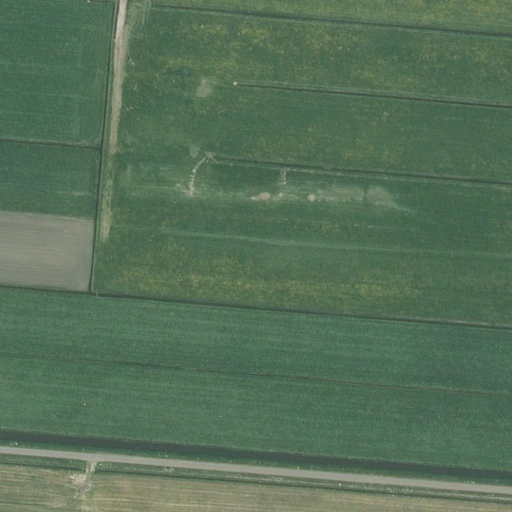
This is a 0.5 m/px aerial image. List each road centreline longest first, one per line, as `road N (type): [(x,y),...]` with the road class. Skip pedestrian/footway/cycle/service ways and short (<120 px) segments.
road 1 (track): [(122,0),(97,285),(511,321)]
road 2 (unclassified): [(511,491),(0,450)]
